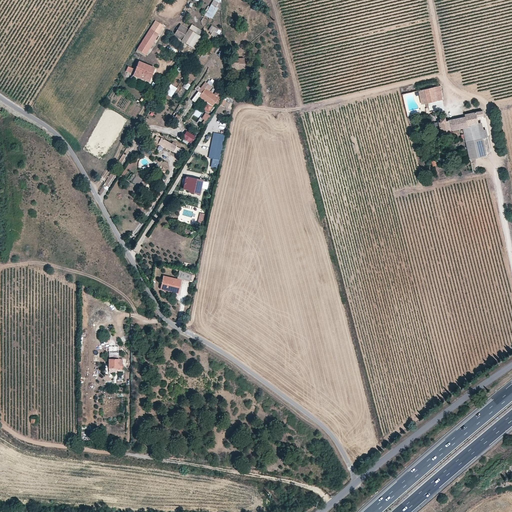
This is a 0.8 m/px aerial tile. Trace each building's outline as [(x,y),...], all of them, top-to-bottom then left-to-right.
[(212,0),(204,14),(211,18),(220,0),(212,0)] [(155,20),(137,49),(146,55),(163,26),(155,20)] [(207,32),(218,36),(221,28),(211,24),(207,32)] [(188,45),(195,34),(183,26),(176,37),(188,45)] [(244,58),(230,59),(231,73),(237,73),(237,70),(244,69),(244,58)] [(138,61),(133,75),(149,82),(155,68),(138,61)] [(202,92),(199,97),(213,106),(218,98),(208,90),(211,86),(205,82),(199,90),(202,92)] [(429,88),(417,90),(420,100),(426,99),(427,102),(442,99),(440,86),(436,86),(435,82),(428,84),(429,88)] [(171,96),(177,87),(170,83),(164,92),(171,96)] [(441,132),(462,128),(470,159),(486,156),(477,118),(483,116),(482,110),(465,114),(465,116),(446,120),(445,117),(439,118),(440,122),(434,123),(435,128),(440,128),(441,132)] [(208,157),(213,158),(211,165),(218,166),(224,133),(213,131),(208,157)] [(187,132),(182,137),(188,143),(193,137),(187,132)] [(162,138),(158,144),(181,156),(184,150),(176,146),(162,138)] [(154,152),(158,144),(153,141),(148,150),(154,152)] [(198,143),(195,150),(205,154),(205,152),(207,152),(209,147),(198,143)] [(186,175),(183,187),(189,189),(188,191),(200,193),(203,179),(186,175)] [(137,252),(143,247),(139,242),(133,246),(137,252)] [(177,279),(164,276),(160,289),(178,293),(181,280),(183,281),(184,280),(189,282),(192,275),(180,270),(177,279)] [(109,356),(118,356),(118,346),(109,346),(109,356)] [(104,367),(104,381),(112,382),(112,374),(109,374),(109,368),(119,368),(119,359),(108,359),(108,367),(104,367)]
